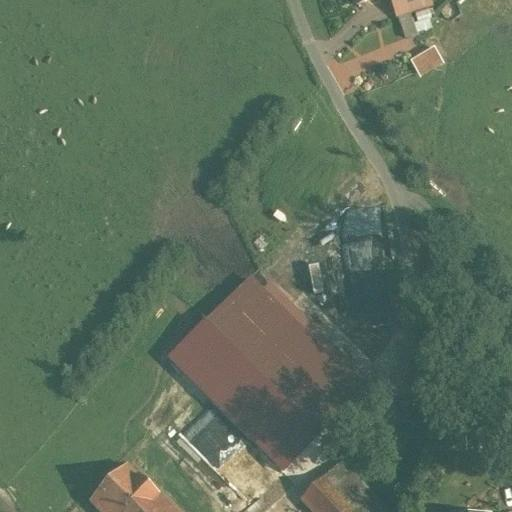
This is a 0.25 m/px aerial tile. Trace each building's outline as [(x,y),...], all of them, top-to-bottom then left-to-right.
[(427,0),(391,0),(398,18),(430,8),(427,0)] [(409,59),(419,77),(444,64),(434,46),(409,59)] [(206,326),(318,437),(368,387),(338,357),(331,364),(249,282),(206,326)] [(464,420),(430,422),(431,453),(465,452),(464,420)] [(385,511),(341,465),(301,502),(310,511),(385,511)] [(172,511),(127,467),(89,506),(95,511),(172,511)]
